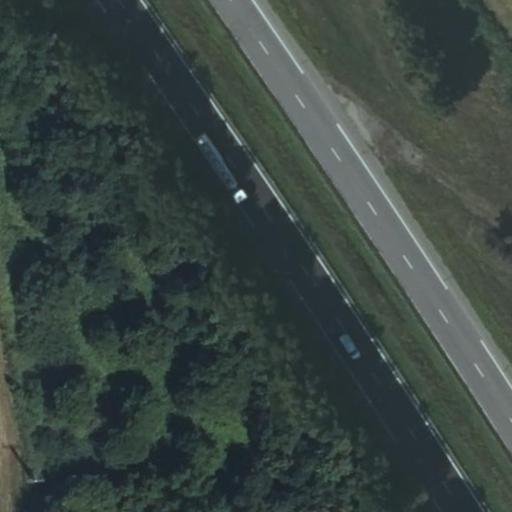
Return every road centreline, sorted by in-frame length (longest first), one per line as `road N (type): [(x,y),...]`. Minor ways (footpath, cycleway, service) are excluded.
road 1 (motorway): [(119,0),(461,511)]
road 2 (motorway): [(511,421),(226,0)]
